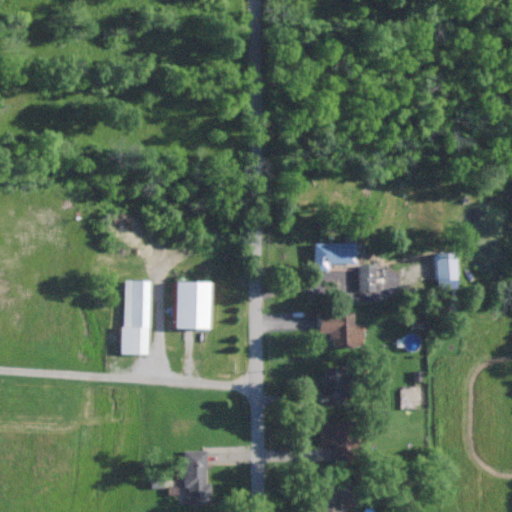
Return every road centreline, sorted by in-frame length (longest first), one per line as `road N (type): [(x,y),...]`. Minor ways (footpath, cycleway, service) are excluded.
road 1 (residential): [(254,130),(256,511)]
road 2 (residential): [(254,0),(254,130)]
